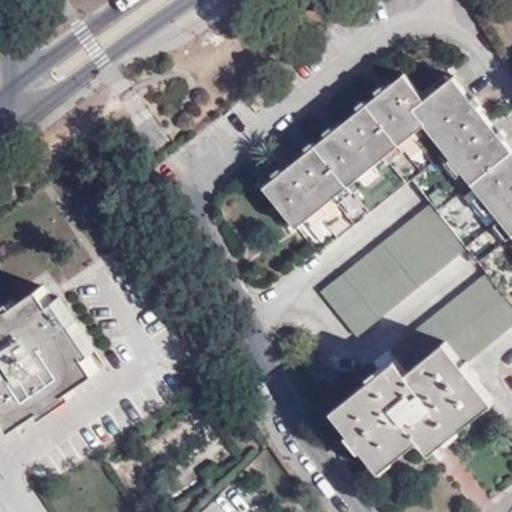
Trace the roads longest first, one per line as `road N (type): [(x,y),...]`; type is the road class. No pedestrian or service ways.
road 1 (residential): [(369,511),(269,375),(266,328),(180,199),(412,20),(455,24),(511,92)]
road 2 (secondary): [(39,111),(190,0)]
road 3 (secondary): [(134,0),(15,85)]
